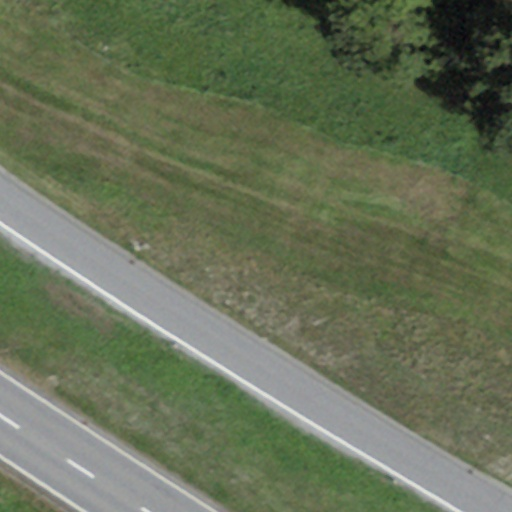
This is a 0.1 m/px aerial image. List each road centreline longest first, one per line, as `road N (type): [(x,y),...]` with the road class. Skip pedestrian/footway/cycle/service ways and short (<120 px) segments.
road 1 (tertiary): [(511,511),(310,397),(0,199)]
road 2 (primary): [(0,416),(147,511)]
